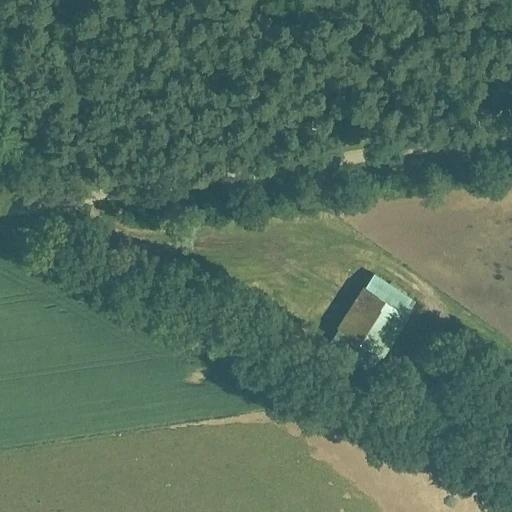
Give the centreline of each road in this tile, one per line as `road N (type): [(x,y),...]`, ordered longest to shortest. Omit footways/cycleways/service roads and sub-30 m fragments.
road 1 (track): [(36,205),(75,234),(511,463)]
road 2 (unclassified): [(0,210),(511,133)]
